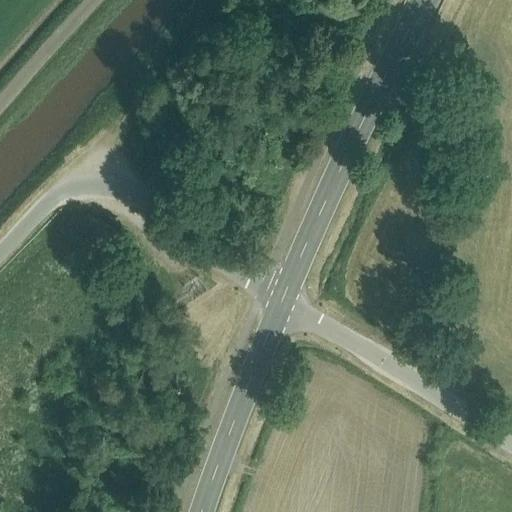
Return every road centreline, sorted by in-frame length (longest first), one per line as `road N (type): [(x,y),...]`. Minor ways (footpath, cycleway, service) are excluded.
road 1 (secondary): [(423,0),(281,301)]
road 2 (unclassified): [(281,301),(511,443)]
road 3 (secondary): [(281,301),(201,511)]
road 4 (unclassified): [(95,0),(0,105)]
